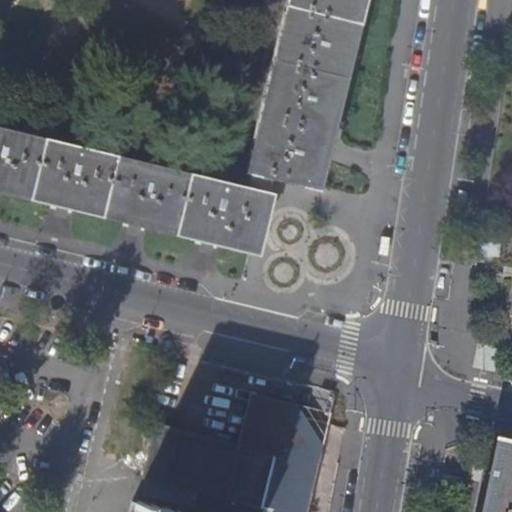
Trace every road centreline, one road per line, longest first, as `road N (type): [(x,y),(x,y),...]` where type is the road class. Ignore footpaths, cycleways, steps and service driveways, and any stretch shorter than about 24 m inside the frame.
road 1 (residential): [(396,370),(453,0)]
road 2 (residential): [(396,370),(109,288)]
road 3 (residential): [(109,288),(50,511)]
road 4 (residential): [(376,511),(396,370)]
road 5 (residential): [(396,370),(511,405)]
